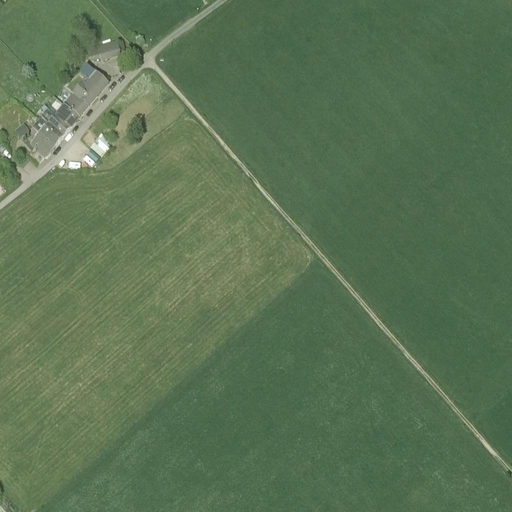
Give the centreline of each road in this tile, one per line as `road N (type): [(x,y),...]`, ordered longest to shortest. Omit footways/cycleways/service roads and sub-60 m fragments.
road 1 (track): [(99,0),(511,473)]
road 2 (unclassified): [(222,0),(148,56),(52,162),(0,206)]
